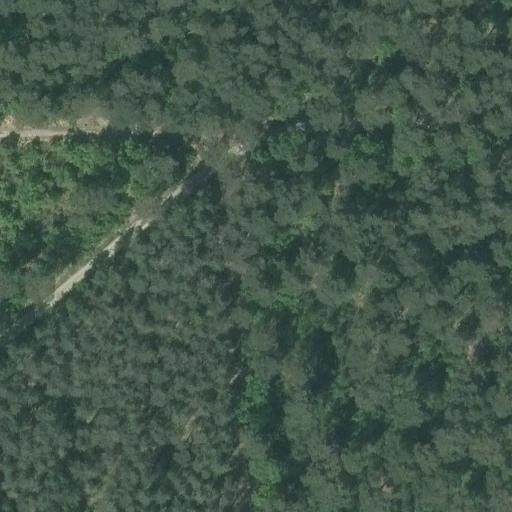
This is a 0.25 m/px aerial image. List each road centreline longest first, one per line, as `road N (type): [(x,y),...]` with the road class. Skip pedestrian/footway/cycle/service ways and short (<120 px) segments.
road 1 (track): [(228,156),(247,511)]
road 2 (track): [(0,345),(228,156)]
road 3 (track): [(247,135),(511,121)]
road 4 (track): [(102,133),(247,135)]
road 5 (track): [(83,0),(102,133)]
